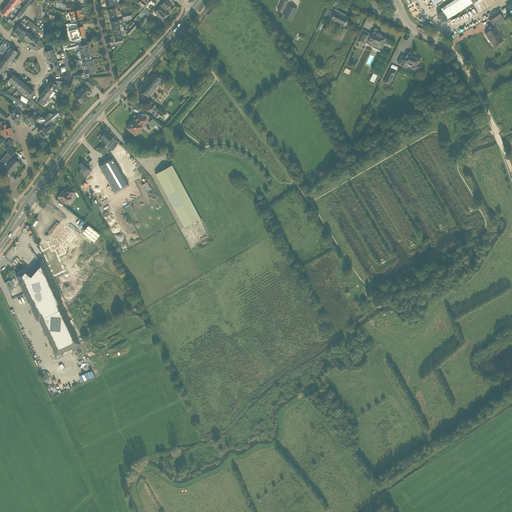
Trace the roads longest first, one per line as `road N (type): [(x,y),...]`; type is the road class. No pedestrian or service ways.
road 1 (track): [(309,202),(183,33)]
road 2 (tertiary): [(54,165),(192,9)]
road 3 (track): [(511,174),(455,52)]
